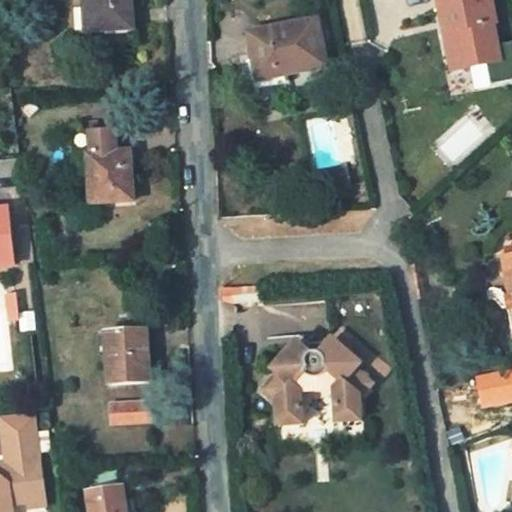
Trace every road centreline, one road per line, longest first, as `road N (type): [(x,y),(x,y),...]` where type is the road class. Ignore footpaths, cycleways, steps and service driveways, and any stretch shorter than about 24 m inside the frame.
road 1 (residential): [(395,245),(448,511)]
road 2 (residential): [(184,0),(199,257)]
road 3 (residential): [(199,257),(214,511)]
road 4 (residential): [(395,245),(199,257)]
road 5 (residential): [(359,62),(395,245)]
